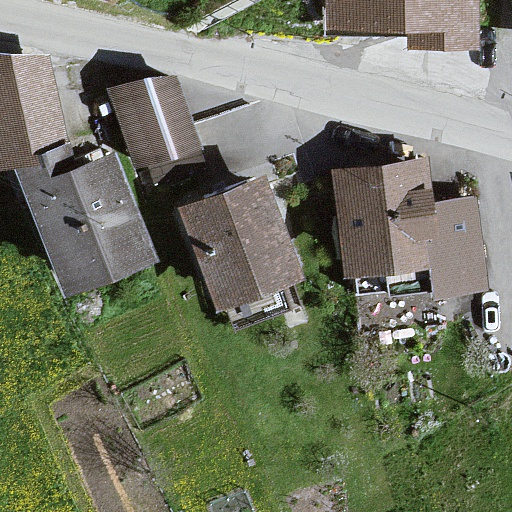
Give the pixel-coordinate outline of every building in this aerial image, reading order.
[(468,0),(322,0),(323,1),(394,1),(394,20),(468,21),(468,0)] [(46,50),(0,49),(0,158),(33,152),(30,140),(63,133),(46,50)] [(177,76),(114,97),(138,169),(201,148),(177,76)] [(114,138),(22,170),(66,298),(158,267),(114,138)] [(419,144),(322,153),(331,255),(415,247),(418,278),(481,273),(472,186),(424,190),(419,144)] [(303,272),(269,175),(178,207),(212,304),(303,272)]
